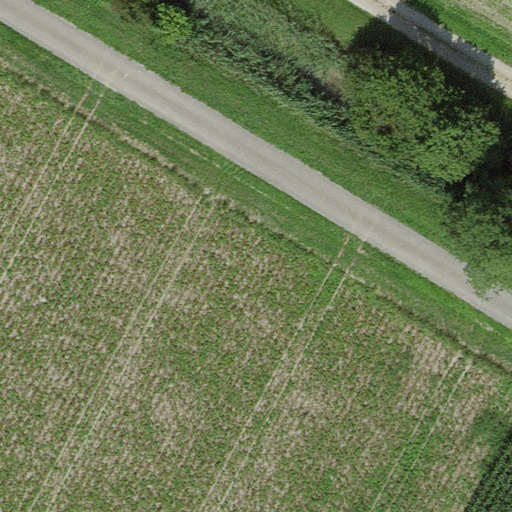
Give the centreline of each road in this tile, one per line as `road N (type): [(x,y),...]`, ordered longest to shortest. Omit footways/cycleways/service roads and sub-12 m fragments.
road 1 (residential): [(511,313),(0,7)]
road 2 (track): [(362,0),(511,89)]
